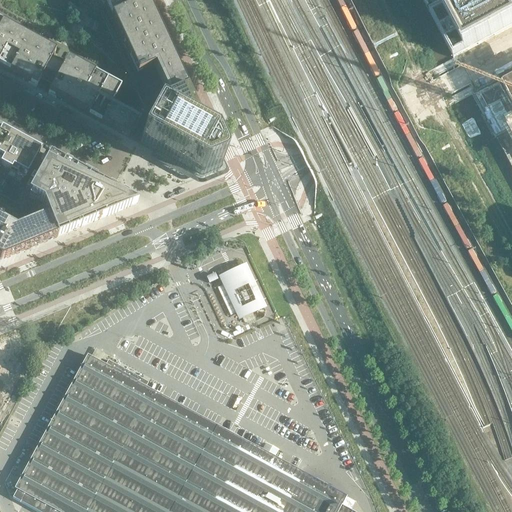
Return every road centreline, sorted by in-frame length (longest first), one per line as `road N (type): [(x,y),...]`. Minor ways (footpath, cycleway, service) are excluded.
road 1 (secondary): [(437,511),(279,187)]
road 2 (secondary): [(265,194),(420,511)]
road 3 (residential): [(0,113),(103,170),(119,154),(0,84)]
road 4 (tertiary): [(511,44),(271,166)]
road 5 (tertiary): [(279,187),(511,59)]
road 6 (secondary): [(175,0),(257,176)]
road 7 (secondary): [(271,166),(190,0)]
road 8 (tertiary): [(0,310),(162,242)]
road 9 (tertiary): [(140,228),(0,286)]
road 10 (tertiary): [(257,176),(140,228)]
